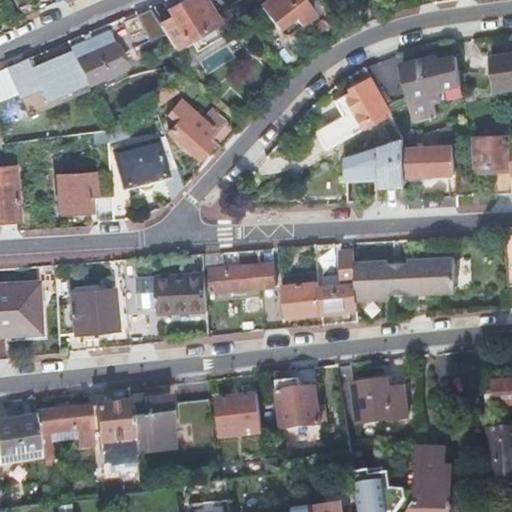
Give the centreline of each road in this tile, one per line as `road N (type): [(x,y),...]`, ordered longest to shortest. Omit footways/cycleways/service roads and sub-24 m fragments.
road 1 (residential): [(0,386),(511,331)]
road 2 (residential): [(511,15),(378,36),(332,60),(287,96),(158,238)]
road 3 (residential): [(511,220),(158,238)]
road 4 (residential): [(158,238),(0,247)]
road 5 (residential): [(0,48),(111,0)]
